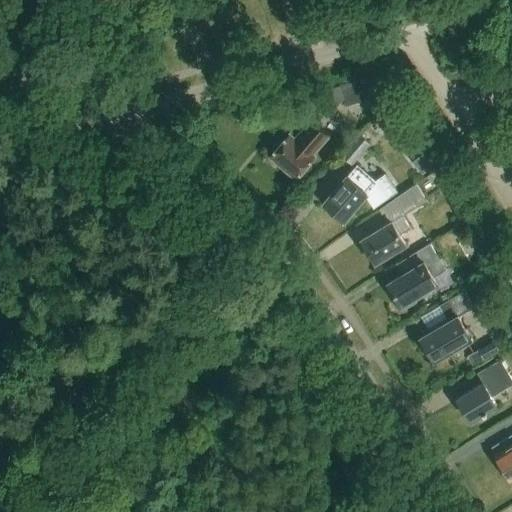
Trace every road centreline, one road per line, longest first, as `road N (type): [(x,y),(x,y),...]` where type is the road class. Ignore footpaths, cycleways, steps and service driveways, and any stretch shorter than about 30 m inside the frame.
road 1 (unclassified): [(442,511),(349,359),(259,245)]
road 2 (residential): [(316,60),(94,130)]
road 3 (residential): [(259,245),(94,130)]
